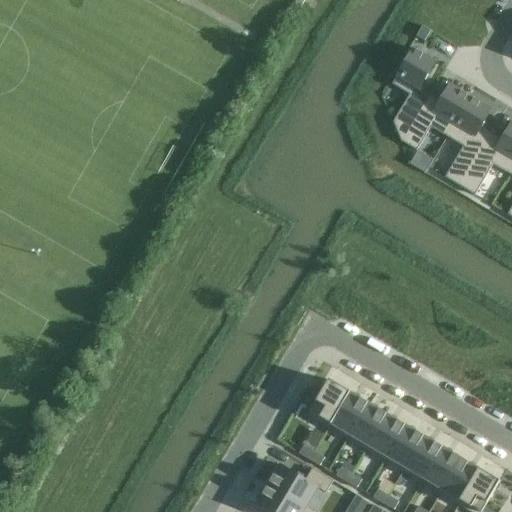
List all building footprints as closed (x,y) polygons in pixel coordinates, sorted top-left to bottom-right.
[(397,77),(392,85),(409,95),(393,123),(401,141),(402,142),(429,97),(419,91),(437,61),(413,47),(395,77),(397,77)] [(429,97),(402,142),(417,151),(430,128),(447,137),(471,96),(449,84),(438,102),(429,97)] [(463,147),(445,178),(460,187),(491,134),(481,128),(493,109),(471,96),(447,137),(463,147)] [(491,134),(460,187),(475,196),(493,165),(509,175),(511,170),(511,120),(500,139),(491,134)] [(417,156),(412,165),(425,172),(430,163),(417,156)] [(330,380),(307,417),(327,429),(350,392),(330,380)] [(350,392),(327,429),(347,440),(369,403),(350,392)] [(369,403),(347,440),(365,451),(387,414),(369,403)] [(387,414),(365,451),(384,462),(405,424),(387,414)] [(405,424),(384,462),(403,473),(424,435),(405,424)] [(424,435),(403,473),(421,484),(443,447),(424,435)] [(443,447),(421,484),(439,495),(461,457),(443,447)] [(305,449),(302,454),(309,459),(312,453),(305,449)] [(314,452),(309,461),(320,467),(325,459),(314,452)] [(461,457),(439,495),(459,506),(480,469),(461,457)] [(280,465),(268,485),(308,508),(318,490),(326,494),(333,482),(312,469),(312,470),(306,480),(280,465)] [(351,474),(341,468),(336,476),(347,483),(351,474)] [(480,469),(459,506),(468,511),(482,511),(485,508),(501,481),(480,469)] [(362,480),(351,474),(347,483),(357,489),(362,480)] [(258,501),(255,506),(265,511),(314,511),(308,508),(268,485),(266,488),(263,486),(255,499),(258,501)] [(389,496),(378,490),(373,499),(384,505),(389,496)] [(362,511),(368,503),(356,496),(346,511),(362,511)] [(388,496),(384,505),(394,511),(399,502),(388,496)]
